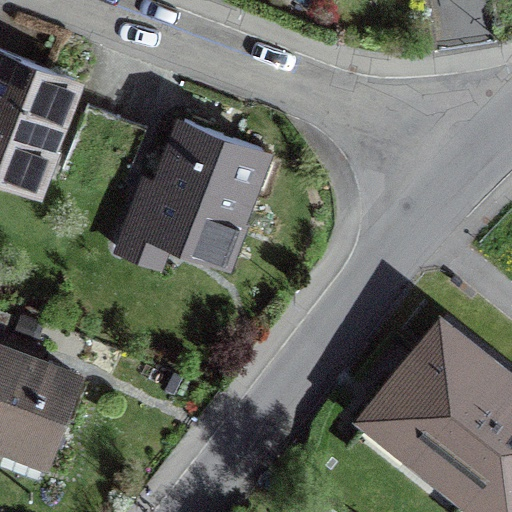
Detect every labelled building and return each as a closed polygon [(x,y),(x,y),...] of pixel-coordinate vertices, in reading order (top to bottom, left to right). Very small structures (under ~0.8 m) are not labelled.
[(0,176),(36,190),(54,146),(48,144),(74,77),(0,48),(0,176)] [(94,180),(98,170),(120,115),(87,102),(62,168),(94,180)] [(146,125),(120,115),(98,170),(125,180),(146,125)] [(149,177),(130,224),(224,261),(241,217),(236,215),(263,147),(185,117),(160,182),(149,177)] [(511,511),(511,380),(442,325),(373,411),(500,511),(511,511)] [(0,366),(12,335),(0,330),(0,366)] [(41,346),(12,335),(0,366),(0,436),(10,440),(11,436),(49,450),(78,374),(36,359),(41,346)] [(324,511),(308,500),(299,511),(324,511)]
